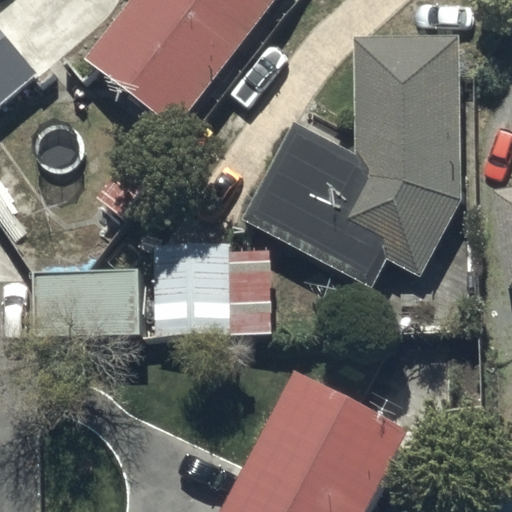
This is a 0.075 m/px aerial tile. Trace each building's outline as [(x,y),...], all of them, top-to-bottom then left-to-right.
[(182,142),(290,0),(150,0),(93,74),(182,142)] [(0,33),(0,119),(42,85),(0,33)] [(359,168),(299,134),(242,234),(377,310),(396,276),(424,292),(465,219),(466,46),(360,46),(359,168)] [(511,201),(497,204),(511,296),(511,201)] [(158,253),(157,346),(278,347),(279,262),(232,262),(232,245),(202,245),(202,253),(158,253)] [(147,283),(42,285),(44,352),(149,349),(147,283)] [(393,511),(423,454),(303,394),(243,511),(393,511)]
